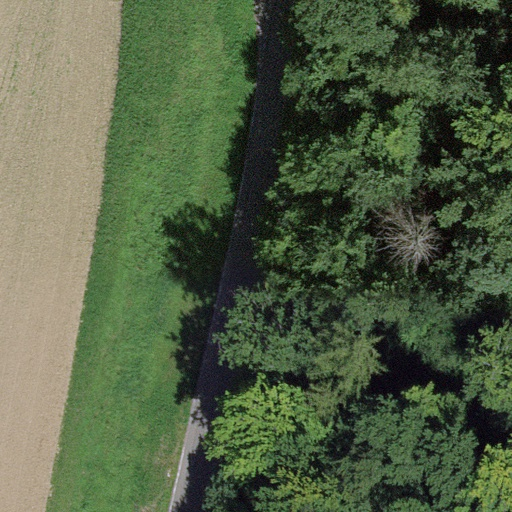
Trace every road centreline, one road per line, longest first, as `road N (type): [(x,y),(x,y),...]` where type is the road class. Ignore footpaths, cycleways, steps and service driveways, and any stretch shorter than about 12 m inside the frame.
road 1 (unclassified): [(276,0),(184,511)]
road 2 (track): [(511,57),(374,309),(365,511)]
